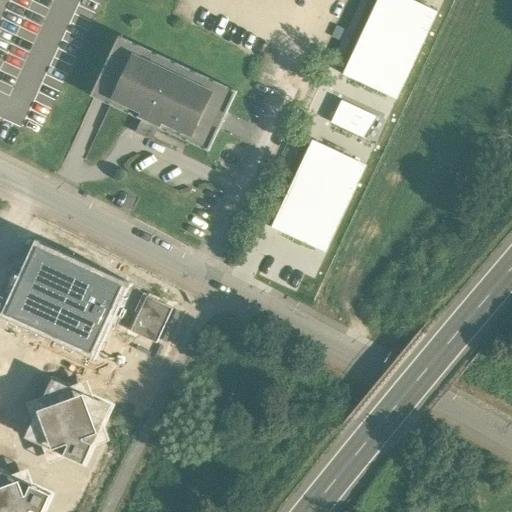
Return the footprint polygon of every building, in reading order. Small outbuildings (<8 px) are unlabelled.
[(379,0),(343,76),(396,100),(437,12),(411,0),(379,0)] [(237,93),(122,38),(93,99),(144,122),(144,121),(161,129),(161,130),(209,153),(237,93)] [(332,123),(367,139),(377,117),(342,101),(332,123)] [(271,228),(325,253),(366,165),(312,140),(271,228)] [(8,310),(99,351),(131,280),(40,239),(8,310)] [(143,292),(125,332),(156,346),(174,306),(143,292)] [(96,473),(103,457),(123,450),(115,428),(126,404),(104,395),(98,378),(79,384),(56,374),(47,395),(27,402),(34,424),(26,442),(43,450),(52,475),(79,465),(96,473)] [(56,511),(65,493),(43,483),(37,466),(19,473),(0,464),(0,511),(56,511)]
